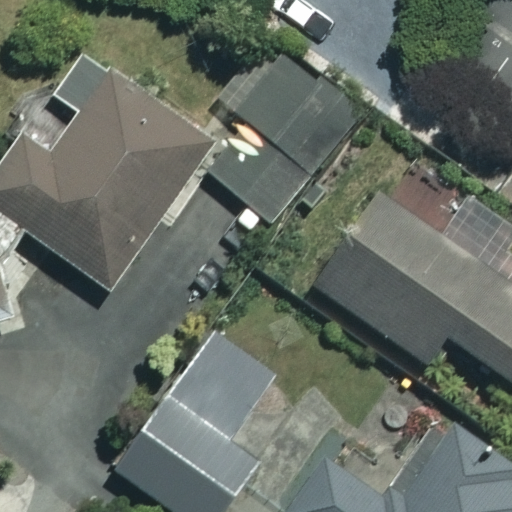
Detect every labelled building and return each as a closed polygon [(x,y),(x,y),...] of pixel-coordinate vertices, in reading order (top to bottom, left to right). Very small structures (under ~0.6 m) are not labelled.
[(351,118),(260,47),(216,104),(244,125),(206,175),(268,223),(351,118)] [(207,155),(108,78),(44,160),(20,141),(0,166),(0,217),(99,294),(207,155)] [(453,350),(511,389),(511,288),(372,195),(308,292),(435,377),(453,350)] [(264,378),(205,338),(111,476),(164,511),(218,511),(251,463),(220,442),(264,378)] [(511,511),(511,486),(506,483),(511,472),(511,471),(441,426),(387,511),(315,466),(285,511),(511,511)]
